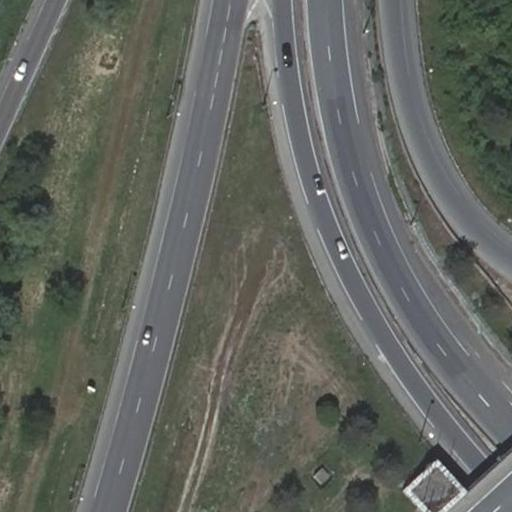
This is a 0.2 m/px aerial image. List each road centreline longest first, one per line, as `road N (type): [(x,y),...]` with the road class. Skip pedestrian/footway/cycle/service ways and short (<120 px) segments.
road 1 (trunk): [(283,0),(292,94),(344,264),(395,352),(511,497)]
road 2 (motorway): [(233,0),(192,205),(110,511)]
road 3 (motorway): [(511,428),(431,333),(386,253),(336,91),(328,0)]
road 4 (trunk): [(511,263),(474,233),(425,160),(402,96),(390,0)]
road 5 (primary): [(57,0),(0,127)]
